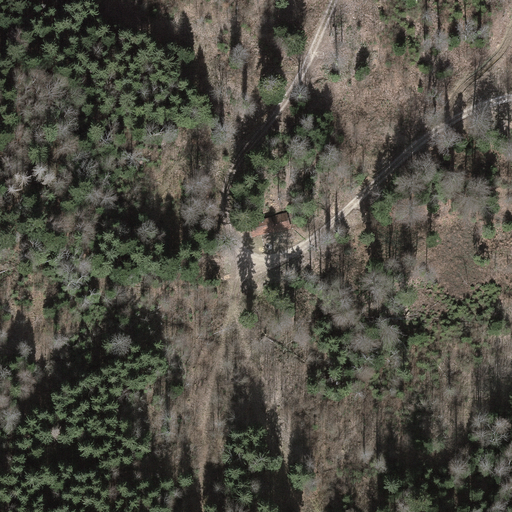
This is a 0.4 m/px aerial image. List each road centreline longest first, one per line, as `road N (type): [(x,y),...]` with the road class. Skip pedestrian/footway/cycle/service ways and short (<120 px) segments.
road 1 (track): [(511,97),(448,120),(294,251),(248,255),(228,231),(225,186),(341,0)]
road 2 (track): [(248,255),(234,309),(257,400),(309,511)]
road 3 (track): [(234,309),(199,456),(204,511)]
